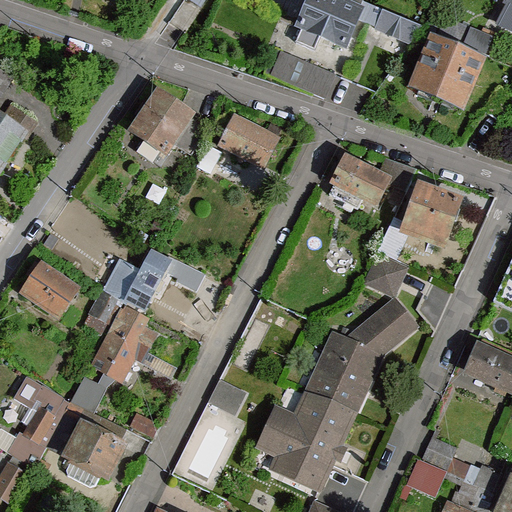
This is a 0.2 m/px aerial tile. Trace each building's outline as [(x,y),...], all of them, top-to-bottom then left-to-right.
[(365,11),(337,0),(310,0),(298,28),(303,30),(296,44),(316,52),(321,38),(348,50),(361,20),(411,44),(422,29),(367,5),(365,11)] [(511,0),(503,0),(491,25),(511,35),(511,0)] [(487,61),(434,39),(412,91),(465,113),(487,61)] [(272,77),(327,100),(337,76),(282,53),(272,77)] [(191,117),(156,92),(128,133),(163,157),(191,117)] [(0,118),(0,168),(23,133),(0,118)] [(278,139),(232,118),(218,148),(263,170),(278,139)] [(388,181),(344,159),(329,188),(373,210),(388,181)] [(464,199),(414,184),(398,237),(448,252),(464,199)] [(412,269),(384,254),(369,280),(397,296),(412,269)] [(180,276),(146,259),(122,309),(156,325),(180,276)] [(35,268),(16,297),(57,323),(75,293),(35,268)] [(250,459),(320,493),(385,358),(419,330),(397,300),(349,339),(330,332),(294,417),(273,408),(250,459)] [(150,328),(118,312),(86,374),(120,392),(134,366),(167,383),(174,371),(149,358),(158,342),(146,336),(150,328)] [(511,396),(511,368),(469,350),(455,384),(508,407),(511,396)] [(225,377),(214,399),(240,412),(251,390),(225,377)] [(6,511),(63,408),(25,388),(15,406),(32,415),(16,445),(0,436),(0,458),(2,459),(0,461),(0,511),(6,511)] [(124,445),(78,424),(61,460),(106,482),(124,445)] [(443,494),(451,467),(421,458),(413,485),(443,494)] [(511,511),(511,486),(506,484),(494,511),(511,511)] [(311,511),(351,511),(318,498),(311,511)]
